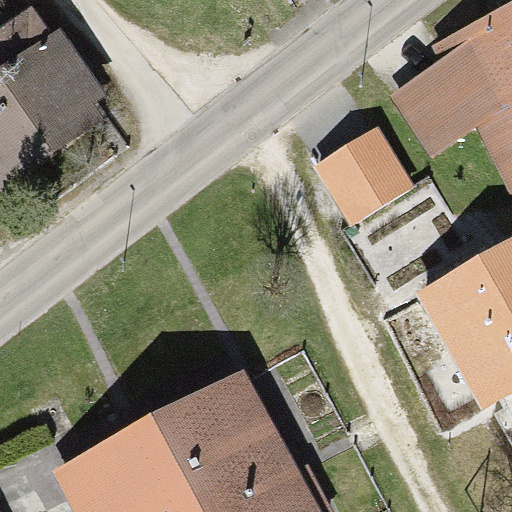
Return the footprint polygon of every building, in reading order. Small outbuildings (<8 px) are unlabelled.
[(40,30),(0,55),(0,197),(105,129),(40,30)] [(511,38),(403,101),(444,171),(484,147),(511,195),(511,38)] [(407,183),(375,134),(321,168),(352,218),(407,183)] [(511,248),(425,299),(485,400),(511,383),(511,248)] [(326,511),(264,386),(61,486),(74,511),(326,511)]
